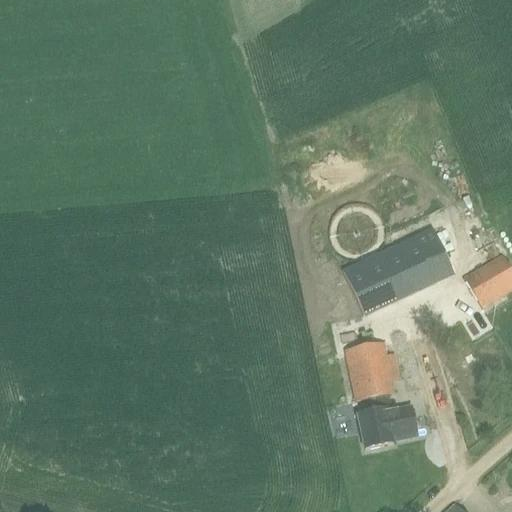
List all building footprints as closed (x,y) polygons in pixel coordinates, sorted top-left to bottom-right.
[(341,273),(365,323),(454,281),(431,231),(341,273)] [(481,311),(511,292),(511,275),(502,258),(463,281),(481,311)] [(354,331),(325,337),(327,352),(357,347),(354,331)] [(461,351),(471,342),(462,332),(452,341),(461,351)] [(393,397),(385,358),(383,347),(344,355),(355,405),(368,402),(370,416),(357,418),(365,453),(392,447),(392,444),(416,439),(410,411),(386,416),(385,411),(384,412),(381,399),(393,397)]
